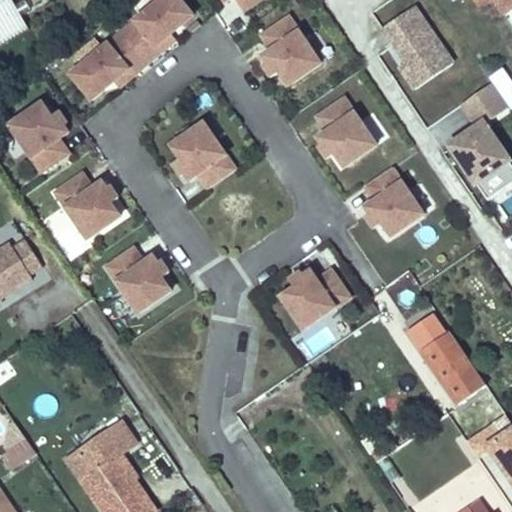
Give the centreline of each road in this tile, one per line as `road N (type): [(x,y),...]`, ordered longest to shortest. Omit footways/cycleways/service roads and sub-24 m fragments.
road 1 (residential): [(227,281),(327,216),(210,50),(109,129),(211,275)]
road 2 (residential): [(334,5),(511,266)]
road 3 (residential): [(264,511),(207,431),(227,281)]
